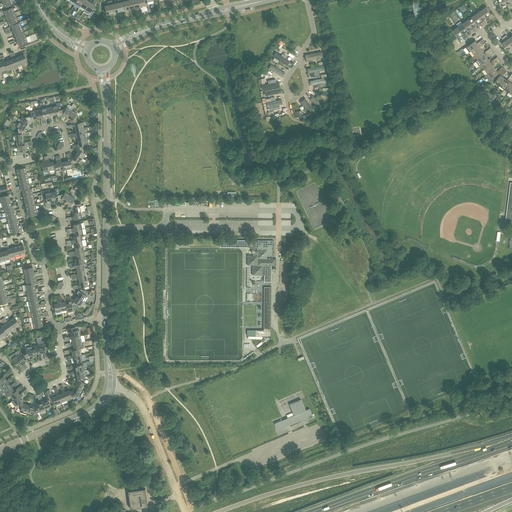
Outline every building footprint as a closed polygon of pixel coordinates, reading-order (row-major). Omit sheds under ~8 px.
[(87,0),(84,0),(80,6),(85,9),(90,1),(87,0)] [(90,1),(85,9),(84,11),(89,14),(90,12),(95,5),(90,1)] [(4,11),(5,15),(14,12),(12,7),(4,11)] [(486,7),(481,10),(486,18),(490,15),(492,17),(494,16),(492,13),(491,14),(486,7)] [(486,18),(481,10),(477,14),(482,21),(486,18)] [(16,17),(14,12),(5,15),(8,21),(16,17)] [(477,24),(482,21),(477,14),(472,17),(477,24)] [(16,17),(8,21),(9,26),(18,22),(16,17)] [(472,17),(467,20),(472,27),(477,24),(472,17)] [(468,31),(472,27),(467,20),(463,24),(468,31)] [(20,22),(18,22),(9,26),(10,26),(11,26),(13,31),(22,27),(20,22)] [(463,24),(458,27),(463,34),(468,31),(463,24)] [(15,36),(24,32),(22,27),(13,31),(15,36)] [(463,34),(458,27),(453,30),(458,38),(463,34)] [(26,37),(24,32),(15,36),(17,41),(26,37)] [(28,42),(26,37),(17,41),(19,46),(28,42)] [(511,47),(507,40),(502,43),(507,50),(511,47)] [(469,52),(472,51),(479,46),(475,41),(466,48),(469,52)] [(472,51),(475,55),(482,50),(479,46),(472,51)] [(485,55),(482,50),(475,55),(478,60),(485,55)] [(24,54),(19,56),(23,65),(28,63),(26,58),(29,56),(26,51),(23,52),(24,54)] [(305,55),(306,61),(322,58),(321,52),(305,55)] [(290,62),(276,53),(274,57),(288,66),(290,62)] [(478,60),(481,65),(489,59),(485,55),(478,60)] [(17,67),(23,65),(19,56),(14,58),(17,67)] [(14,58),(9,60),(12,69),(17,67),(14,58)] [(481,65),(485,69),(492,64),(489,59),(481,65)] [(7,71),(12,69),(9,60),(4,62),(4,61),(3,61),(7,70),(7,71)] [(286,74),(272,64),(269,69),(283,79),(286,74)] [(485,69),(488,74),(495,69),(492,64),(485,69)] [(498,72),(495,69),(488,74),(493,81),(501,73),(499,71),(498,72)] [(495,82),(500,86),(505,79),(500,75),(495,82)] [(312,89),(329,85),(327,78),(311,82),(312,89)] [(500,86),(504,89),(509,82),(505,79),(500,86)] [(281,88),(280,82),(262,86),(264,91),(281,88)] [(283,90),(265,93),(266,99),(270,98),(284,96),(283,90)] [(310,113),(314,110),(305,99),(301,103),(310,113)] [(56,106),(52,107),(54,115),(57,114),(58,116),(60,116),(59,110),(61,110),(59,103),(57,104),(56,105),(56,106)] [(64,109),(61,110),(59,110),(60,116),(61,116),(63,117),(64,115),(67,117),(72,110),(73,108),(69,106),(68,106),(67,107),(65,110),(64,109)] [(77,113),(72,110),(67,117),(70,119),(69,121),(71,122),(71,123),(77,122),(76,116),(75,116),(77,113)] [(30,124),(32,122),(31,116),(26,117),(25,118),(23,117),(21,119),(18,118),(17,120),(19,121),(26,126),(28,123),(30,124)] [(18,129),(19,134),(25,133),(25,132),(26,130),(24,129),(26,126),(19,121),(16,126),(19,128),(18,129)] [(86,127),(84,128),(76,129),(76,133),(74,133),(74,136),(85,133),(87,133),(86,127)] [(76,144),(77,147),(83,146),(83,148),(88,147),(87,145),(86,139),(78,141),(79,144),(76,144)] [(17,146),(18,152),(17,152),(18,155),(26,153),(25,151),(26,150),(26,147),(28,146),(27,144),(17,146)] [(77,151),(76,154),(83,158),(86,153),(83,152),(84,151),(83,148),(83,146),(77,147),(75,150),(77,151)] [(80,162),(83,158),(76,154),(74,157),(72,155),(70,158),(71,164),(73,163),(76,163),(77,162),(79,163),(80,162)] [(68,161),(65,162),(66,169),(72,168),(72,171),(75,170),(73,163),(71,164),(70,158),(67,158),(68,161)] [(55,172),(53,164),(53,162),(50,162),(49,160),(47,160),(49,171),(55,170),(55,172)] [(56,191),(51,192),(52,200),(55,199),(56,201),(58,201),(57,195),(59,195),(58,188),(55,189),(56,191)] [(0,198),(1,202),(10,200),(9,195),(11,194),(10,192),(7,193),(8,195),(0,196),(0,198)] [(62,194),(59,195),(57,195),(58,201),(59,201),(61,202),(63,200),(65,202),(70,195),(65,192),(63,195),(62,194)] [(75,198),(70,195),(65,202),(68,204),(67,206),(69,208),(75,207),(75,205),(74,202),(73,201),(75,198)] [(75,205),(75,207),(69,208),(70,211),(72,210),(73,213),(81,211),(80,206),(81,206),(81,203),(75,205)] [(71,242),(82,240),(81,235),(83,234),(73,236),(73,240),(71,240),(71,242)] [(267,259),(267,256),(273,256),(273,240),(220,240),(220,247),(257,247),(257,249),(257,250),(257,259),(267,259)] [(271,282),(271,271),(271,266),(275,266),(275,259),(267,259),(257,259),(257,250),(254,250),(252,250),(251,251),(251,253),(252,254),(253,254),(253,255),(247,255),(247,265),(252,266),(252,275),(262,275),(264,275),(264,282),(271,282)] [(85,257),(75,259),(75,262),(73,263),(73,265),(84,263),(83,260),(86,260),(85,257)] [(78,288),(84,286),(85,289),(89,288),(88,286),(87,280),(79,282),(80,285),(77,285),(78,288)] [(264,330),(262,330),(256,330),(256,337),(271,337),(271,287),(264,287),(264,330)] [(77,297),(84,301),(87,296),(78,290),(77,293),(79,294),(77,297)] [(8,302),(7,297),(0,298),(0,306),(3,306),(3,304),(8,302)] [(84,301),(77,297),(75,299),(73,298),(71,301),(72,306),(73,310),(75,310),(74,306),(77,305),(78,304),(80,306),(84,301)] [(15,317),(10,320),(16,328),(20,325),(15,318),(17,317),(15,314),(13,315),(15,317)] [(11,331),(16,328),(10,320),(6,323),(11,331)] [(6,323),(1,326),(7,335),(8,335),(7,334),(11,331),(6,323)] [(78,326),(75,327),(67,329),(68,333),(71,332),(71,336),(69,337),(69,338),(80,335),(78,326)] [(80,335),(69,338),(69,339),(72,338),(73,342),(70,343),(70,344),(81,342),(80,335)] [(83,341),(81,342),(70,344),(71,345),(73,345),(74,349),(80,349),(83,348),(84,348),(83,341)] [(44,344),(38,345),(40,356),(41,356),(41,353),(45,352),(45,355),(47,354),(47,352),(46,352),(44,344)] [(33,355),(32,345),(23,347),(24,350),(22,351),(26,357),(28,356),(33,355)] [(39,356),(40,356),(38,345),(32,346),(32,345),(33,355),(38,354),(39,356)] [(20,349),(15,353),(23,364),(24,364),(23,361),(27,359),(26,357),(22,351),(20,349)] [(80,349),(74,349),(72,350),(72,349),(69,349),(69,352),(72,351),(73,355),(70,356),(70,357),(81,355),(80,349)] [(11,362),(13,361),(16,365),(15,366),(17,368),(19,367),(17,365),(21,363),(22,365),(23,364),(15,353),(8,357),(11,362)] [(81,355),(70,357),(71,358),(73,357),(74,363),(83,361),(81,355)] [(81,363),(81,364),(75,365),(75,364),(72,365),(72,367),(75,367),(76,371),(73,371),(73,372),(84,370),(84,367),(87,367),(86,362),(81,363)] [(0,385),(0,386),(9,379),(7,380),(5,377),(7,375),(5,373),(3,375),(4,376),(0,378),(0,385)] [(78,380),(75,385),(83,390),(86,384),(84,382),(85,380),(84,377),(77,378),(78,380)] [(0,386),(4,391),(13,385),(12,384),(10,385),(8,382),(10,380),(9,379),(0,386)] [(13,385),(4,391),(7,396),(9,396),(14,391),(12,387),(14,386),(13,385)] [(83,390),(75,385),(72,391),(70,391),(73,398),(76,396),(77,394),(80,396),(83,390)] [(10,395),(13,400),(22,394),(22,393),(20,394),(17,391),(20,389),(18,387),(16,389),(16,390),(14,391),(9,396),(10,395)] [(67,400),(73,398),(70,391),(70,390),(65,392),(64,389),(63,390),(67,400)] [(61,403),(67,400),(63,390),(62,390),(62,393),(59,394),(58,392),(57,392),(61,403)] [(55,405),(61,403),(57,392),(56,393),(57,395),(53,397),(52,394),(50,395),(51,398),(52,397),(55,405)] [(17,405),(22,401),(24,400),(21,396),(23,395),(22,394),(13,400),(11,401),(15,406),(17,405)] [(41,399),(46,409),(51,407),(48,399),(49,399),(48,396),(46,397),(47,399),(43,401),(42,399),(41,399)] [(39,412),(46,409),(41,399),(40,399),(41,402),(36,404),(37,406),(39,412)] [(303,419),(304,421),(313,417),(309,409),(306,410),(301,399),(289,404),(294,415),(287,418),(289,425),(303,419)] [(21,412),(27,414),(29,405),(24,403),(22,401),(17,405),(19,408),(21,409),(20,412),(21,412)] [(29,405),(27,414),(33,416),(34,413),(36,413),(39,412),(37,406),(35,407),(29,405)] [(277,430),(286,426),(283,420),(274,424),(277,430)] [(145,489),(144,489),(128,491),(130,509),(148,506),(145,489)]
